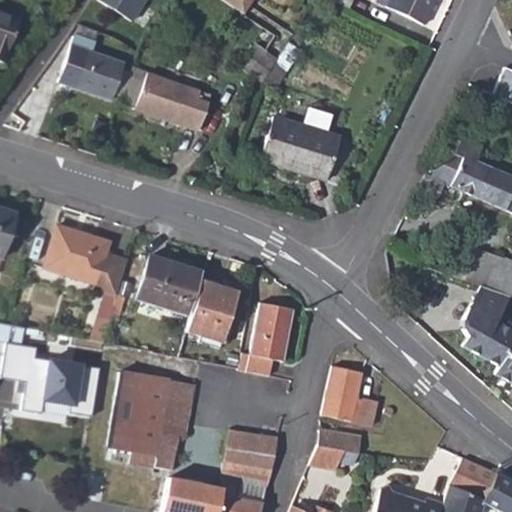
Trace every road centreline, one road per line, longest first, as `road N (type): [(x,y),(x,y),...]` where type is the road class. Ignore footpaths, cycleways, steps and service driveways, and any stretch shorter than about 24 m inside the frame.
road 1 (residential): [(0,158),(210,219),(276,246),(338,289)]
road 2 (residential): [(338,289),(459,35)]
road 3 (residential): [(338,289),(511,446)]
road 4 (residential): [(272,511),(338,289)]
